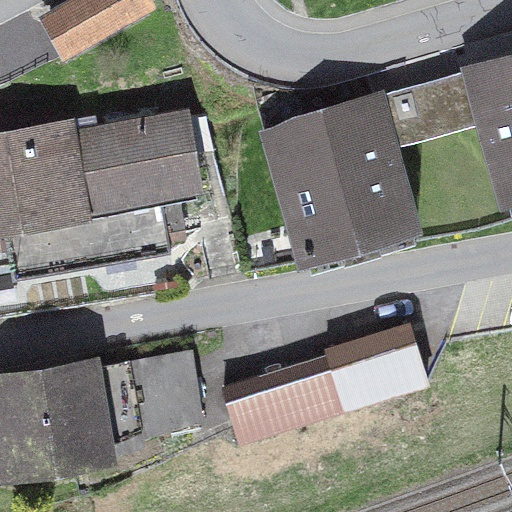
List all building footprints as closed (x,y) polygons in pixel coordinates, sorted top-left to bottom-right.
[(158,0),(75,0),(51,13),(77,62),(167,15),(158,0)] [(511,56),(461,73),(507,212),(511,210),(511,56)] [(388,99),(261,139),(306,278),(433,237),(388,99)] [(203,111),(0,136),(0,231),(30,228),(33,250),(218,227),(203,111)] [(443,324),(251,386),(270,444),(462,382),(443,324)] [(214,350),(14,382),(29,469),(229,437),(214,350)]
